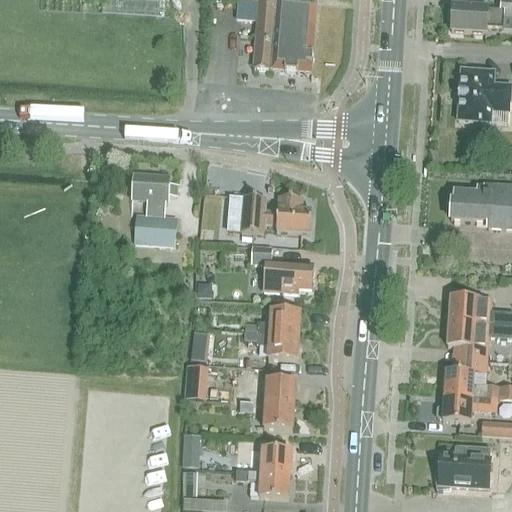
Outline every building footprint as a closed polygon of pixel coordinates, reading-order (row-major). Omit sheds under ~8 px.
[(102,16),(158,20),(159,0),(98,0),(99,1),(103,2),(102,16)] [(258,23),(253,72),(284,75),(286,76),(298,77),(299,76),(311,77),(312,67),(314,67),(314,58),(313,58),(317,6),(275,3),(275,0),(237,0),(236,22),(258,23)] [(488,13),(489,11),(453,9),(452,35),(486,37),(487,30),(503,31),(503,21),(511,22),(511,0),(499,0),(498,14),(488,13)] [(457,124),(492,126),(492,115),(511,116),(511,94),(511,87),(495,86),(495,73),(460,71),(457,124)] [(149,203),(148,219),(163,220),(164,204),(168,205),(169,198),(176,199),(177,188),(169,187),(170,181),(135,178),(134,202),(149,203)] [(453,205),(452,214),(511,218),(511,189),(499,189),(485,188),(484,191),(479,191),(479,198),(456,197),(456,206),(453,205)] [(266,222),(266,210),(267,203),(245,201),(245,209),(244,216),(242,238),(264,239),(265,228),(278,229),(277,236),(310,238),(312,215),(302,215),(303,203),(280,202),(278,222),(266,222)] [(511,218),(452,214),(452,223),(490,225),(490,232),(511,233),(511,218)] [(163,220),(148,219),(136,218),(134,246),(174,249),(176,221),(163,220)] [(266,268),(264,297),(301,299),(301,294),(315,295),(316,271),(276,268),(276,253),(254,253),(254,268),(266,268)] [(200,286),(199,300),(211,301),(212,287),(200,286)] [(451,301),(450,326),(511,330),(511,317),(491,316),(491,304),(451,301)] [(257,338),(258,338),(270,339),(299,341),(301,316),(272,315),(271,327),(258,326),(258,329),(257,338)] [(511,330),(450,326),(448,352),(474,353),(473,365),(487,366),(488,354),(489,341),(511,343),(511,330)] [(246,329),(246,337),(257,338),(258,329),(246,329)] [(245,346),(258,346),(258,338),(257,338),(246,337),(245,346)] [(258,338),(258,346),(258,348),(261,349),(270,349),(269,363),(298,365),(299,341),(270,339),(258,338)] [(191,352),(190,364),(206,366),(207,354),(191,352)] [(226,361),(225,371),(237,372),(238,362),(226,361)] [(446,376),(444,401),(472,403),(488,404),(489,390),(473,389),(474,377),(487,378),(487,366),(473,365),(472,377),(446,376)] [(186,370),(184,402),(203,404),(205,372),(186,370)] [(254,407),(254,408),(266,409),(295,410),(296,385),(267,383),(267,398),(254,398),(254,399),(254,407)] [(488,404),(500,404),(500,406),(511,406),(511,391),(489,390),(488,404)] [(242,398),(242,406),(254,407),(254,399),(242,398)] [(472,403),(444,401),(444,412),(440,412),(438,413),(438,421),(440,424),(443,424),(443,426),(470,428),(471,416),(497,418),(499,418),(500,406),(500,404),(488,404),(472,403)] [(254,407),(242,406),(241,415),(253,416),(254,407)] [(295,410),(266,409),(265,432),(293,434),(295,410)] [(483,426),(482,439),(482,440),(511,441),(511,427),(496,427),(483,426)] [(185,444),(184,473),(198,474),(199,445),(185,444)] [(488,493),(491,453),(459,451),(458,461),(440,460),(439,476),(433,477),(436,496),(450,493),(450,490),(488,493)] [(263,453),(262,477),(290,479),(292,454),(263,453)] [(237,467),(237,476),(249,477),(250,468),(237,467)] [(236,488),(236,484),(237,476),(215,475),(215,487),(236,488)] [(249,477),(237,476),(236,484),(249,485),(249,477)] [(249,477),(249,485),(261,486),(260,502),(289,504),(290,479),(262,477),(249,477)]
